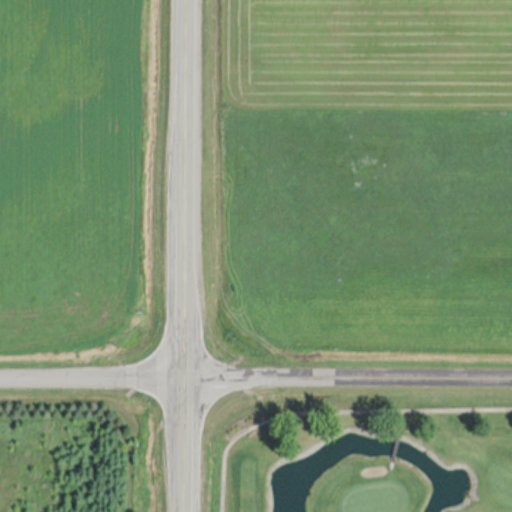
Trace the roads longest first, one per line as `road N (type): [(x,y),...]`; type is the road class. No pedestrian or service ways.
road 1 (residential): [(0,379),(511,377)]
road 2 (secondary): [(185,511),(187,0)]
